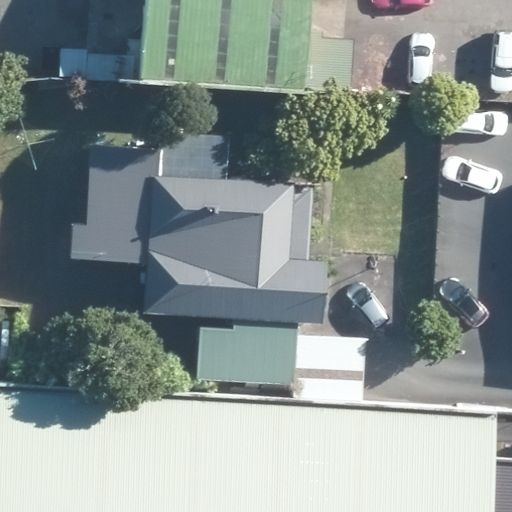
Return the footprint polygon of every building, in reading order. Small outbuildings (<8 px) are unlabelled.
[(298,41),(299,0),(137,0),(133,87),(345,98),(347,43),(298,41)] [(127,62),(83,58),(81,83),(125,87),(127,62)] [(153,178),(155,152),(83,148),(78,229),(63,228),(62,266),(138,270),(135,318),(226,324),(226,333),(193,331),(190,382),(290,387),(288,409),(357,412),(361,343),(292,338),(292,327),(311,328),(315,265),(304,265),(304,248),(309,188),(226,182),(153,178)] [(0,387),(17,388),(21,317),(0,316),(0,387)] [(357,412),(288,409),(0,391),(0,511),(511,511),(511,466),(480,465),(483,420),(357,412)]
